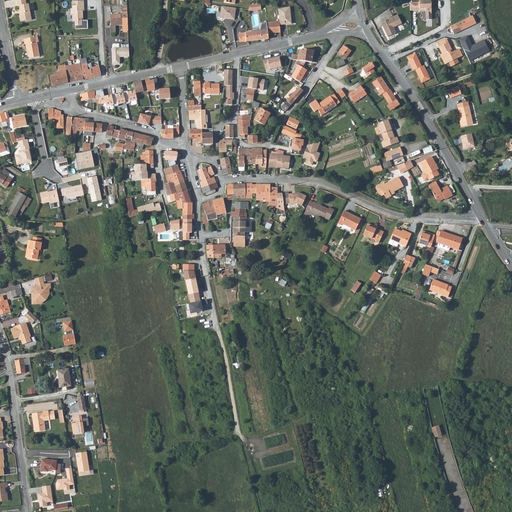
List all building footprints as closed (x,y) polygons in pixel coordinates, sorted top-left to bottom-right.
[(25,0),(16,0),(17,5),(19,5),(20,9),(18,9),(20,19),(25,19),(31,19),(29,8),(33,7),(32,2),(26,3),(25,0)] [(87,28),(87,20),(82,20),(81,20),(81,17),(82,17),(82,10),(78,10),(77,6),(83,6),(83,0),(72,1),(72,8),(70,9),(70,14),(72,14),(72,21),(74,21),(75,29),(87,28)] [(419,3),(410,4),(411,12),(425,10),(426,21),(432,20),(430,1),(419,2),(419,3)] [(221,6),(220,17),(235,19),(236,8),(221,6)] [(279,21),(279,25),(292,24),(290,7),(278,8),(279,21)] [(127,14),(122,14),(110,15),(111,25),(116,25),(115,19),(122,18),(122,25),(122,31),(128,31),(127,14)] [(473,16),(457,23),(461,30),(476,23),(473,16)] [(398,17),(381,24),(388,38),(397,34),(394,29),(402,25),(398,17)] [(252,31),(253,40),(268,39),(268,34),(280,32),(280,31),(279,25),(279,21),(267,22),(260,23),(260,27),(254,28),(254,31),(252,31)] [(457,23),(450,26),(454,34),(461,30),(457,23)] [(236,42),(253,40),(252,31),(252,28),(246,29),(246,32),(239,33),(238,32),(236,33),(237,34),(236,35),(235,37),(236,42)] [(38,41),(37,36),(23,38),(24,44),(25,44),(26,48),(27,48),(29,57),(38,56),(36,41),(38,41)] [(459,40),(469,61),(490,52),(484,40),(472,45),(468,36),(459,40)] [(445,64),(449,63),(451,66),(460,62),(458,58),(463,56),(459,49),(453,52),(448,42),(447,42),(440,46),(439,46),(442,54),(441,55),(445,64)] [(119,56),(129,56),(128,45),(122,45),(121,44),(116,44),(117,48),(112,48),(112,64),(119,63),(119,56)] [(351,51),(343,46),(338,53),(345,58),(351,51)] [(305,61),(311,62),(313,50),(304,49),(304,50),(299,50),(298,55),(292,54),(290,59),(297,60),(305,61)] [(416,53),(407,57),(414,71),(416,70),(422,66),(416,53)] [(279,56),(268,60),(270,69),(282,67),(279,56)] [(83,79),(100,76),(98,66),(91,68),(90,63),(87,63),(86,58),(79,60),(80,63),(83,79)] [(291,77),(299,82),(306,70),(302,67),(305,61),(297,60),(295,64),(298,65),(291,77)] [(80,63),(65,66),(68,82),(83,79),(80,63)] [(372,68),(368,63),(361,68),(367,76),(374,71),(372,68)] [(52,86),(68,82),(65,66),(65,65),(56,66),(57,74),(50,76),(52,86)] [(422,66),(416,70),(422,83),(431,79),(424,65),(422,66)] [(223,79),(223,80),(232,80),(232,70),(224,70),(224,72),(223,79)] [(382,93),(390,104),(393,108),(400,103),(394,95),(389,99),(384,92),(389,88),(386,84),(384,85),(382,83),(384,81),(381,76),(372,82),(376,88),(378,86),(379,89),(377,90),(380,94),(382,93)] [(265,79),(249,77),(247,88),(255,89),(263,90),(265,79)] [(149,79),(145,80),(146,86),(147,92),(155,90),(153,80),(150,81),(149,79)] [(140,80),(133,82),(134,90),(135,93),(143,91),(144,95),(148,94),(147,92),(146,86),(142,87),(140,80)] [(204,93),(210,93),(210,84),(210,83),(204,83),(204,84),(200,85),(200,93),(204,92),(204,93)] [(210,84),(210,93),(219,93),(219,84),(210,84)] [(232,100),(233,100),(234,92),(232,92),(232,85),(226,85),(226,99),(223,99),(223,104),(231,104),(232,100)] [(361,85),(357,88),(358,90),(355,92),(353,90),(348,94),(354,103),(359,99),(358,97),(361,95),(363,96),(367,94),(361,85)] [(302,91),(300,88),(298,87),(286,101),(291,105),(302,91)] [(458,95),(455,87),(448,90),(451,98),(458,95)] [(169,98),(170,98),(169,88),(159,89),(160,99),(161,99),(169,98)] [(390,88),(389,88),(384,92),(389,99),(394,95),(395,95),(390,88)] [(102,89),(95,91),(94,94),(100,95),(100,99),(99,104),(101,104),(105,103),(104,96),(102,89)] [(123,92),(123,93),(125,103),(126,104),(129,103),(129,102),(136,100),(135,93),(134,90),(126,92),(126,91),(123,92)] [(95,91),(85,93),(87,100),(94,98),(94,94),(95,91)] [(111,94),(111,95),(114,105),(114,107),(118,106),(118,104),(125,103),(123,93),(116,94),(115,93),(111,94)] [(333,94),(330,97),(335,105),(339,102),(333,94)] [(111,95),(104,96),(105,103),(106,106),(114,105),(111,95)] [(315,100),(309,105),(314,112),(317,110),(321,115),(324,113),(324,114),(336,105),(335,105),(330,97),(329,96),(318,104),(315,100)] [(285,111),(291,105),(286,101),(280,108),(285,111)] [(463,127),(473,124),(469,106),(459,108),(463,127)] [(61,111),(53,108),(49,108),(48,120),(56,120),(56,128),(63,128),(63,115),(61,115),(61,111)] [(270,113),(260,108),(254,120),(264,125),(270,113)] [(201,110),(189,110),(189,120),(196,120),(197,129),(202,129),(207,129),(205,110),(201,110)] [(140,113),(137,123),(148,125),(148,124),(162,124),(161,115),(152,116),(153,116),(150,116),(140,113)] [(24,115),(11,118),(13,128),(26,125),(24,115)] [(238,121),(239,135),(241,135),(241,138),(244,138),(244,134),(247,134),(247,126),(249,126),(249,122),(248,119),(248,115),(240,116),(240,121),(238,121)] [(67,117),(66,125),(71,125),(77,125),(77,118),(67,117)] [(299,122),(289,117),(286,124),(296,129),(299,122)] [(85,118),(77,118),(77,125),(76,130),(83,131),(84,131),(85,118)] [(88,119),(85,118),(84,131),(89,131),(93,132),(94,123),(88,123),(88,119)] [(379,126),(381,134),(384,142),(382,142),(384,148),(393,145),(391,139),(394,138),(391,130),(389,125),(391,124),(389,119),(378,124),(379,126)] [(102,124),(94,123),(93,132),(101,132),(102,124)] [(71,125),(66,125),(66,134),(76,135),(76,130),(77,125),(71,125)] [(116,127),(108,125),(106,135),(111,136),(111,137),(124,140),(126,131),(123,130),(123,129),(120,128),(119,131),(115,130),(116,127)] [(162,138),(173,138),(173,135),(177,135),(178,134),(178,127),(173,127),(172,125),(165,125),(165,126),(165,130),(162,130),(162,138)] [(295,133),(296,131),(284,126),(281,133),(292,138),(293,138),(295,133)] [(189,129),(189,139),(196,139),(196,141),(202,141),(202,134),(202,129),(197,129),(190,129),(189,129)] [(126,131),(124,140),(126,140),(135,142),(143,144),(144,145),(146,136),(142,135),(130,132),(130,131),(127,130),(126,131)] [(202,134),(202,141),(202,144),(212,144),(212,133),(202,134)] [(472,134),(457,137),(459,145),(463,144),(464,148),(466,149),(475,147),(472,134)] [(256,137),(256,135),(254,135),(247,136),(248,144),(254,143),(257,142),(256,137)] [(291,149),(301,150),(303,140),(300,139),(298,139),(293,138),(292,138),(291,149)] [(16,155),(18,164),(33,160),(28,139),(25,140),(18,142),(19,147),(21,147),(21,150),(19,151),(20,154),(16,155)] [(232,147),(232,140),(226,140),(219,140),(218,144),(218,152),(222,152),(229,152),(229,153),(232,153),(232,147)] [(126,141),(125,142),(124,144),(116,143),(115,150),(124,151),(124,149),(133,150),(133,149),(135,143),(126,141)] [(306,146),(302,157),(306,159),(305,163),(312,165),(313,162),(317,163),(320,152),(317,151),(321,141),(306,146)] [(0,152),(0,156),(9,153),(7,146),(5,147),(6,151),(0,152)] [(400,156),(397,148),(383,154),(386,162),(400,156)] [(152,150),(149,150),(145,150),(145,151),(143,152),(142,153),(142,156),(141,156),(140,164),(153,164),(152,150)] [(260,167),(266,167),(266,150),(262,150),(262,156),(256,156),(256,164),(259,164),(259,166),(260,166),(260,167)] [(90,151),(76,154),(79,169),(94,166),(90,151)] [(176,160),(177,152),(166,151),(165,159),(167,159),(175,160),(176,160)] [(269,161),(268,167),(277,168),(288,169),(290,156),(283,155),(283,154),(277,154),(269,154),(269,161)] [(220,159),(223,175),(232,173),(228,157),(224,158),(220,159)] [(404,162),(402,157),(393,161),(395,166),(404,162)] [(436,170),(432,162),(433,161),(431,157),(419,163),(425,173),(421,175),(421,177),(423,180),(425,181),(428,179),(429,180),(438,175),(436,170)] [(66,158),(58,160),(60,167),(68,165),(66,158)] [(403,163),(407,170),(413,167),(409,161),(403,163)] [(400,174),(407,170),(403,163),(387,169),(388,171),(388,172),(397,169),(400,174)] [(146,179),(145,175),(147,174),(147,169),(153,168),(153,164),(140,164),(134,165),(135,172),(136,172),(136,180),(138,180),(141,180),(146,179)] [(179,171),(177,165),(169,167),(167,168),(163,169),(166,176),(179,171)] [(214,174),(210,166),(206,168),(205,167),(197,170),(202,181),(210,178),(209,177),(214,174)] [(371,169),(372,174),(382,171),(380,166),(371,169)] [(0,173),(0,183),(6,187),(14,176),(4,169),(1,173),(0,173)] [(183,179),(179,171),(166,176),(168,183),(173,182),(173,183),(183,179)] [(96,176),(87,178),(92,202),(102,200),(96,176)] [(210,178),(202,181),(199,182),(201,188),(208,185),(216,183),(214,177),(210,178)] [(375,189),(377,192),(380,190),(383,195),(385,199),(390,196),(390,195),(389,194),(393,192),(403,187),(398,177),(385,185),(383,183),(375,187),(375,189)] [(146,179),(141,180),(142,187),(146,187),(147,192),(155,191),(154,183),(156,183),(155,179),(146,179)] [(440,190),(435,181),(428,185),(436,201),(443,197),(444,199),(444,200),(452,195),(447,186),(440,190)] [(175,186),(173,183),(173,182),(168,183),(165,184),(167,190),(173,189),(174,190),(176,189),(175,186)] [(185,186),(184,183),(175,186),(176,189),(178,194),(187,191),(185,186)] [(216,183),(208,185),(210,191),(214,189),(218,188),(216,183)] [(238,184),(233,185),(233,194),(236,194),(237,198),(245,197),(245,193),(239,194),(238,184)] [(256,185),(256,190),(257,200),(265,200),(265,201),(269,201),(270,189),(270,188),(270,184),(263,185),(256,185)] [(81,185),(61,189),(62,196),(66,195),(67,199),(84,195),(81,185)] [(208,185),(201,188),(203,193),(205,193),(210,191),(208,185)] [(20,190),(6,214),(19,221),(23,212),(19,210),(22,204),(26,196),(27,195),(25,194),(27,191),(19,187),(18,189),(20,190)] [(277,188),(270,188),(270,189),(269,201),(269,203),(276,206),(276,204),(276,202),(277,193),(277,188)] [(179,199),(178,194),(176,189),(174,190),(173,189),(167,190),(171,202),(176,200),(177,209),(182,208),(182,215),(191,214),(192,202),(190,202),(181,203),(181,198),(179,199)] [(56,190),(48,192),(47,191),(40,193),(42,204),(49,202),(49,204),(59,201),(56,190)] [(189,198),(187,191),(178,194),(179,199),(181,198),(181,203),(190,202),(189,198)] [(288,192),(282,193),(283,204),(290,203),(290,205),(297,204),(301,206),(306,196),(299,192),(288,193),(288,192)] [(31,199),(26,196),(22,204),(26,207),(27,207),(31,199)] [(129,218),(139,215),(137,210),(133,211),(130,198),(125,199),(129,218)] [(213,200),(207,202),(209,207),(213,205),(215,213),(216,215),(217,215),(226,213),(223,198),(213,200)] [(328,209),(313,202),(313,203),(309,201),(305,210),(308,212),(322,219),(323,218),(328,220),(333,210),(328,208),(328,209)] [(209,207),(207,202),(202,204),(204,212),(201,214),(203,217),(206,215),(215,213),(213,205),(209,207)] [(153,203),(138,207),(140,215),(155,210),(156,212),(161,210),(159,203),(154,205),(153,203)] [(231,212),(231,217),(234,217),(243,217),(246,217),(247,213),(245,213),(246,209),(243,209),(235,209),(235,212),(231,212)] [(344,211),(337,224),(341,225),(342,224),(355,230),(360,219),(344,211)] [(216,215),(215,213),(206,215),(208,221),(217,219),(217,215),(216,215)] [(179,219),(170,222),(170,230),(179,230),(179,228),(182,228),(183,233),(191,233),(190,220),(193,219),(193,214),(191,214),(182,215),(182,219),(179,219)] [(233,224),(233,230),(245,230),(246,221),(246,217),(243,217),(243,224),(233,224)] [(268,220),(264,227),(269,230),(273,222),(268,220)] [(164,223),(154,226),(156,233),(166,230),(164,223)] [(383,233),(375,229),(375,230),(371,228),(372,227),(372,226),(367,224),(363,235),(375,240),(374,242),(378,243),(383,233)] [(401,232),(394,229),(389,239),(405,246),(410,234),(407,233),(406,234),(401,232)] [(245,230),(233,230),(233,241),(233,246),(244,247),(245,236),(241,235),(241,232),(245,232),(245,230)] [(440,231),(440,232),(436,243),(438,243),(449,247),(457,250),(461,238),(440,231)] [(191,233),(183,233),(175,233),(175,236),(179,236),(180,241),(192,240),(192,233),(191,233)] [(430,247),(434,235),(430,234),(429,236),(421,233),(418,243),(430,247)] [(28,241),(27,248),(29,248),(27,258),(37,260),(39,250),(40,250),(42,243),(40,243),(33,241),(28,241)] [(212,245),(212,254),(213,258),(218,258),(222,257),(222,254),(225,254),(225,245),(212,245)] [(411,257),(406,255),(402,264),(403,264),(407,266),(410,268),(412,263),(409,262),(411,257)] [(429,271),(431,267),(425,264),(421,274),(427,276),(429,271)] [(185,281),(194,279),(195,278),(193,271),(183,271),(185,281)] [(374,271),(369,280),(376,284),(381,275),(374,271)] [(194,279),(185,281),(189,299),(199,297),(196,285),(195,285),(194,279)] [(447,286),(447,285),(433,279),(428,290),(447,297),(451,287),(447,286)] [(355,293),(361,284),(357,281),(351,290),(355,293)] [(33,290),(32,291),(32,304),(41,303),(41,301),(42,300),(43,298),(44,297),(45,296),(47,295),(49,295),(48,289),(51,289),(50,284),(42,285),(38,285),(38,287),(35,287),(35,288),(34,289),(33,289),(33,290)] [(20,296),(22,296),(21,293),(20,289),(11,291),(12,297),(15,297),(16,298),(17,298),(17,296),(20,296)] [(2,296),(0,296),(0,315),(10,312),(7,300),(3,301),(2,296)] [(206,301),(188,304),(190,314),(203,312),(202,306),(207,305),(206,301)] [(29,311),(24,316),(32,324),(36,319),(29,311)] [(64,331),(73,330),(71,321),(63,322),(64,331)] [(14,328),(9,329),(12,339),(17,338),(18,339),(19,340),(20,345),(29,343),(28,338),(29,337),(25,323),(13,327),(14,328)] [(75,344),(73,334),(63,336),(64,346),(75,344)] [(23,361),(23,359),(14,361),(17,374),(25,373),(24,366),(26,365),(25,361),(23,361)] [(57,370),(60,387),(71,386),(68,369),(57,370)] [(79,411),(86,409),(84,396),(77,397),(79,411)] [(48,411),(43,411),(43,412),(32,414),(34,432),(45,430),(44,421),(55,419),(53,411),(48,411)] [(76,423),(72,424),(74,435),(83,434),(82,426),(88,425),(88,419),(82,420),(81,415),(75,416),(76,423)] [(432,427),(435,437),(442,435),(439,424),(432,427)] [(87,452),(76,453),(78,472),(89,470),(87,452)] [(57,461),(42,459),(41,471),(48,472),(48,470),(56,470),(55,473),(60,473),(61,464),(56,464),(57,461)] [(65,493),(75,491),(71,468),(66,469),(68,479),(57,480),(56,485),(57,490),(64,489),(65,493)] [(7,487),(7,482),(0,483),(0,501),(8,500),(7,492),(6,492),(5,487),(7,487)] [(43,493),(38,493),(40,507),(47,506),(47,509),(53,509),(52,504),(53,504),(51,485),(42,486),(43,493)]
